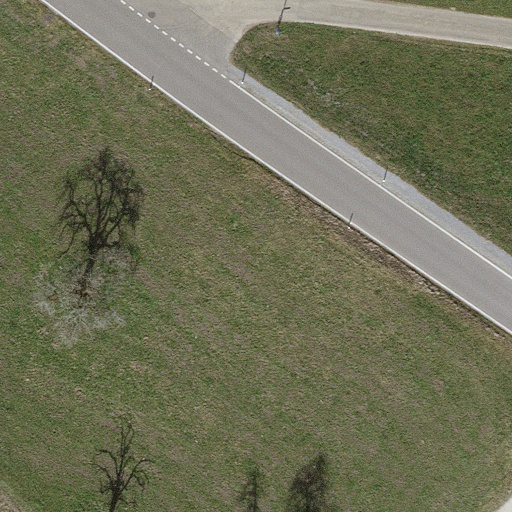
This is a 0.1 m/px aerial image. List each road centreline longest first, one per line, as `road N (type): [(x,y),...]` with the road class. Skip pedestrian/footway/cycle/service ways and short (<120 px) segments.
road 1 (unclassified): [(511,301),(80,0)]
road 2 (track): [(158,51),(285,9),(377,7),(511,29)]
